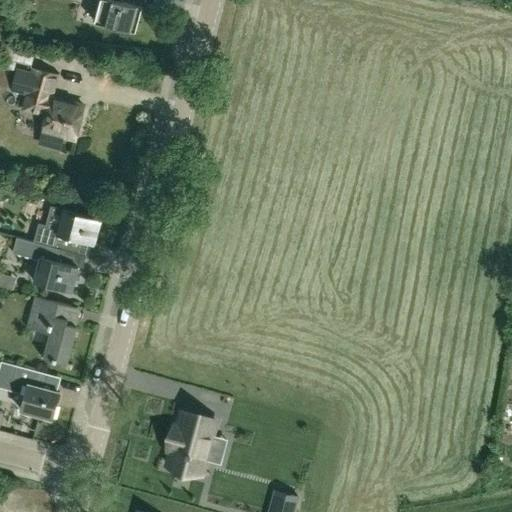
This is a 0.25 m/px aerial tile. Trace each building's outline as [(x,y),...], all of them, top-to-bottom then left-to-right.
[(135,31),(142,6),(122,0),(101,0),(96,21),(135,31)] [(31,73),(23,71),(0,65),(0,84),(27,92),(23,109),(48,115),(44,129),(64,134),(64,131),(76,135),(84,104),(51,95),(57,74),(32,67),(31,73)] [(95,243),(101,218),(52,206),(46,226),(39,224),(34,242),(48,246),(48,245),(60,248),(71,251),(74,238),(95,243)] [(57,260),(60,248),(48,245),(48,246),(45,258),(41,256),(34,281),(72,291),(78,266),(57,260)] [(68,362),(77,325),(67,322),(72,304),(36,295),(28,326),(50,332),(44,356),(68,362)] [(52,417),(59,390),(44,386),(48,372),(2,360),(0,366),(0,386),(26,393),(22,409),(52,417)] [(216,420),(183,411),(179,426),(175,425),(168,448),(173,449),(169,465),(201,474),(216,420)]
